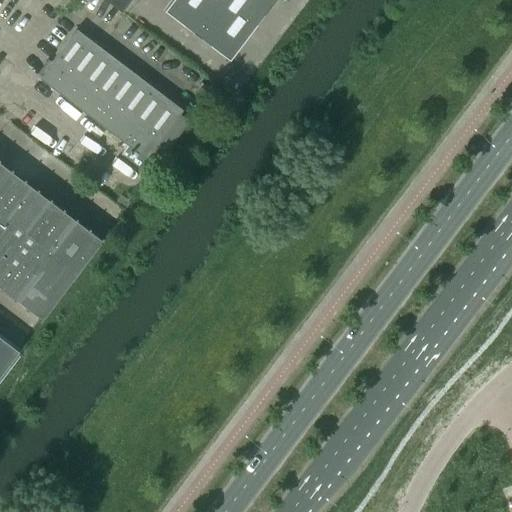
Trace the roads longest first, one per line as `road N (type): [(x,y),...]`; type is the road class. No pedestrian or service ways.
road 1 (secondary): [(511,137),(227,511)]
road 2 (secondary): [(291,511),(511,225)]
road 3 (residential): [(511,375),(453,431),(406,511)]
